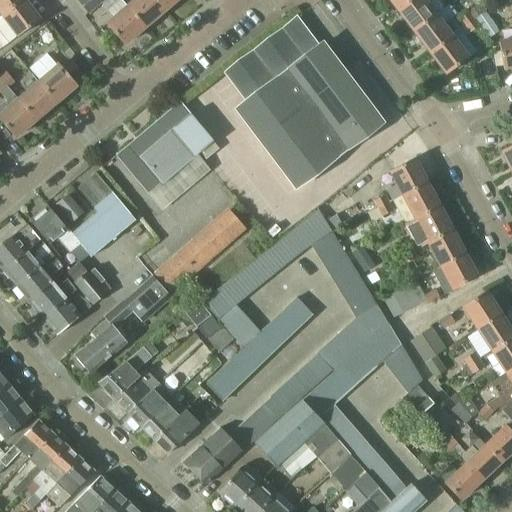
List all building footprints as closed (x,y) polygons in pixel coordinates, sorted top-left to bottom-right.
[(20,0),(0,0),(0,12),(1,14),(20,0)] [(18,36),(39,20),(23,0),(20,0),(1,14),(18,36)] [(78,0),(89,13),(105,0),(78,0)] [(155,0),(135,0),(127,7),(144,27),(164,10),(155,0)] [(155,0),(164,10),(175,0),(155,0)] [(389,0),(397,10),(409,0),(389,0)] [(409,0),(397,10),(413,31),(443,8),(437,0),(409,0)] [(106,26),(123,46),(144,27),(127,7),(106,26)] [(436,15),(444,9),(443,8),(413,31),(430,53),(452,36),(460,30),(451,18),(442,24),(436,15)] [(458,21),(463,27),(474,19),(470,13),(458,21)] [(382,123),(322,44),(318,47),(297,19),(225,73),(247,102),(236,110),(296,189),(382,123)] [(468,34),(480,26),(474,19),(463,27),(468,34)] [(468,58),(452,36),(430,53),(446,74),(468,58)] [(511,40),(499,43),(503,68),(511,66),(511,40)] [(75,85),(58,65),(39,82),(56,102),(75,85)] [(14,82),(6,72),(0,76),(0,78),(8,88),(14,82)] [(39,82),(18,100),(35,121),(56,102),(39,82)] [(5,103),(9,108),(0,115),(0,121),(14,138),(35,121),(18,100),(8,88),(1,93),(7,101),(5,103)] [(213,142),(179,102),(115,156),(147,194),(160,183),(162,185),(213,142)] [(511,145),(500,151),(511,172),(511,145)] [(386,190),(391,201),(403,196),(402,195),(426,183),(413,159),(389,171),(397,185),(386,190)] [(78,191),(104,221),(122,206),(96,175),(78,191)] [(402,195),(403,196),(415,219),(438,206),(426,183),(402,195)] [(373,201),(377,209),(389,203),(385,195),(373,201)] [(57,204),(72,222),(81,214),(67,196),(57,204)] [(341,211),(334,200),(318,209),(331,233),(333,232),(354,220),(347,208),(341,211)] [(381,216),(393,210),(389,203),(377,209),(381,216)] [(71,252),(80,262),(88,255),(49,206),(30,222),(48,245),(57,238),(70,253),(71,252)] [(451,230),(438,206),(415,219),(400,226),(412,251),(413,250),(414,251),(428,243),(451,230)] [(302,254),(310,247),(318,209),(286,235),(302,254)] [(331,233),(318,209),(310,247),(316,257),(338,244),(331,233)] [(227,212),(191,243),(207,262),(243,230),(227,212)] [(27,225),(0,246),(0,265),(4,271),(28,252),(28,251),(40,241),(27,225)] [(428,243),(440,266),(463,253),(451,230),(428,243)] [(302,254),(286,235),(277,242),(292,262),(302,254)] [(292,262),(277,242),(267,250),(283,269),(292,262)] [(171,293),(207,262),(191,243),(155,275),(171,293)] [(338,244),(316,257),(323,267),(345,254),(338,244)] [(34,259),(28,252),(4,271),(18,287),(41,268),(40,266),(44,262),(41,259),(43,257),(47,262),(53,257),(44,245),(36,252),(38,255),(34,259)] [(283,269),(267,250),(258,257),(274,276),(283,269)] [(413,250),(412,251),(402,256),(406,263),(417,258),(414,251),(413,250)] [(476,278),(463,254),(463,253),(440,266),(453,290),(476,278)] [(345,254),(323,267),(329,277),(351,264),(345,254)] [(274,276),(258,257),(249,265),(264,284),(274,276)] [(41,268),(18,287),(31,303),(54,284),(52,282),(57,278),(54,275),(62,268),(57,261),(44,271),(41,268)] [(73,283),(85,297),(84,299),(88,304),(90,303),(93,306),(106,294),(111,289),(94,269),(89,273),(87,271),(86,272),(78,263),(66,273),(74,282),(73,283)] [(351,264),(329,277),(335,288),(357,274),(351,264)] [(264,284),(249,265),(240,272),(255,291),(264,284)] [(240,272),(231,279),(246,298),(255,291),(240,272)] [(357,274),(335,288),(341,298),(363,284),(357,274)] [(54,284),(31,303),(44,319),(67,300),(67,299),(76,291),(66,279),(57,287),(54,284)] [(237,306),(246,298),(231,279),(201,303),(237,306)] [(383,300),(393,319),(423,303),(411,283),(383,300)] [(363,284),(341,298),(348,308),(370,295),(363,284)] [(424,295),(429,304),(439,298),(434,289),(424,295)] [(463,306),(478,329),(500,315),(485,292),(463,306)] [(370,295),(348,308),(354,318),(353,319),(387,325),(388,324),(370,295)] [(156,337),(156,338),(167,329),(139,297),(130,306),(125,300),(109,312),(131,338),(143,329),(152,341),(156,337)] [(281,312),(290,320),(304,306),(296,297),(281,312)] [(91,307),(88,304),(84,299),(77,304),(85,312),(91,307)] [(58,335),(81,316),(67,300),(44,319),(58,335)] [(186,314),(196,327),(210,315),(199,302),(186,314)] [(225,328),(228,331),(245,315),(237,306),(201,303),(218,321),(225,328)] [(313,315),(304,306),(290,320),(298,328),(313,315)] [(281,312),(273,320),(290,337),(298,328),(290,320),(281,312)] [(254,324),(245,315),(228,331),(237,340),(254,324)] [(438,322),(444,330),(454,323),(449,315),(438,322)] [(492,351),(511,338),(511,332),(500,315),(478,329),(492,351)] [(211,317),(196,329),(229,362),(230,361),(239,353),(244,348),(237,340),(228,331),(225,328),(223,330),(211,317)] [(361,347),(387,325),(353,319),(343,328),(361,347)] [(281,345),(290,337),(273,320),(264,328),(281,345)] [(90,374),(125,343),(107,322),(103,326),(102,324),(91,333),(96,338),(75,356),(90,374)] [(261,331),(254,324),(237,340),(244,348),(247,344),(256,336),(261,331)] [(361,347),(355,351),(373,371),(382,363),(401,346),(388,324),(387,325),(361,347)] [(414,339),(435,376),(441,372),(434,360),(449,351),(435,327),(414,339)] [(273,353),(281,345),(264,328),(261,331),(256,336),(273,353)] [(361,347),(343,328),(334,336),(351,355),(355,351),(361,347)] [(264,361),(273,353),(256,336),(247,344),(264,361)] [(351,355),(334,336),(325,345),(341,363),(345,360),(351,355)] [(511,338),(492,351),(507,373),(511,369),(511,338)] [(101,387),(114,400),(139,376),(135,372),(156,351),(148,342),(142,348),(101,387)] [(256,369),(264,361),(247,344),(244,348),(239,353),(256,369)] [(316,353),(316,354),(332,371),(336,368),(341,363),(325,345),(316,353)] [(382,363),(390,373),(408,357),(401,346),(382,363)] [(373,371),(355,351),(351,355),(345,360),(364,380),(373,371)] [(247,378),(256,369),(239,353),(230,361),(247,378)] [(468,367),(479,361),(475,353),(463,360),(468,367)] [(324,378),(326,376),(332,371),(316,354),(308,361),(324,378)] [(390,373),(398,384),(415,369),(408,357),(390,373)] [(345,360),(341,363),(336,368),(354,388),(364,380),(345,360)] [(239,386),(247,378),(230,361),(229,362),(222,369),(239,386)] [(308,361),(300,368),(316,385),(324,378),(308,361)] [(472,374),(483,367),(479,361),(468,367),(472,374)] [(300,368),(292,375),(308,393),(316,385),(300,368)] [(336,368),(332,371),(326,376),(345,397),(354,388),(336,368)] [(231,394),(239,386),(222,369),(213,377),(231,394)] [(422,381),(415,369),(398,384),(406,395),(417,385),(422,381)] [(511,369),(501,377),(490,384),(498,396),(486,405),(493,412),(498,408),(500,410),(511,402),(511,369)] [(145,370),(139,376),(114,400),(127,413),(158,383),(151,377),(145,370)] [(292,375),(284,383),(300,400),(308,393),(292,375)] [(324,378),(316,385),(308,393),(300,400),(335,405),(345,397),(326,376),(324,378)] [(205,385),(222,402),(231,394),(213,377),(205,385)] [(140,427),(170,399),(172,397),(158,383),(127,413),(140,427)] [(284,383),(276,390),(292,407),(300,400),(284,383)] [(429,408),(433,404),(417,385),(406,395),(403,398),(420,416),(429,408)] [(0,415),(19,400),(7,386),(0,391),(0,415)] [(268,397),(270,399),(284,414),(292,407),(276,390),(268,397)] [(140,427),(141,427),(153,440),(178,416),(170,408),(175,404),(170,399),(140,427)] [(275,422),(284,414),(270,399),(261,407),(275,422)] [(19,400),(0,415),(0,441),(32,415),(19,400)] [(358,506),(352,511),(381,511),(386,508),(392,503),(384,494),(375,485),(367,475),(359,466),(351,457),(342,448),(334,439),(326,430),(300,400),(292,407),(284,414),(275,422),(267,430),(258,438),(253,442),(276,467),(280,464),(291,478),(316,457),(358,506)] [(343,414),(335,405),(300,400),(326,430),(343,414)] [(451,410),(465,425),(473,418),(467,411),(466,411),(459,402),(451,410)] [(484,421),(493,412),(486,405),(476,413),(477,414),(484,421)] [(183,412),(178,416),(153,440),(167,454),(192,431),(203,420),(188,406),(183,412)] [(267,430),(275,422),(261,407),(253,415),(267,430)] [(343,414),(326,430),(334,439),(351,424),(343,414)] [(258,438),(267,430),(253,415),(244,422),(258,438)] [(0,458),(0,460),(6,466),(19,451),(26,458),(27,459),(51,433),(37,420),(13,446),(0,458)] [(253,442),(258,438),(244,422),(236,430),(249,445),(253,442)] [(351,424),(334,439),(342,448),(360,433),(351,424)] [(511,432),(507,426),(486,446),(501,461),(511,450),(511,432)] [(241,453),(227,437),(220,429),(182,463),(204,486),(241,453)] [(236,430),(227,437),(241,453),(249,445),(236,430)] [(33,480),(65,446),(51,433),(27,459),(30,461),(36,467),(33,471),(32,469),(25,477),(31,482),(33,480)] [(360,433),(342,448),(351,457),(368,442),(360,433)] [(454,453),(460,448),(460,447),(452,438),(445,444),(454,453)] [(368,442),(351,457),(359,466),(376,452),(368,442)] [(454,453),(445,444),(439,449),(447,459),(454,453)] [(34,494),(40,500),(46,494),(79,458),(65,446),(33,480),(40,487),(34,494)] [(460,448),(454,453),(455,454),(465,465),(480,481),(501,461),(486,446),(478,454),(472,446),(464,453),(460,448)] [(376,452),(359,466),(367,475),(384,461),(376,452)] [(46,494),(59,507),(69,496),(93,471),(79,458),(46,494)] [(384,461),(367,475),(375,485),(392,470),(384,461)] [(244,463),(218,492),(234,506),(256,482),(258,484),(263,480),(244,463)] [(449,464),(437,476),(445,484),(460,500),(480,481),(465,465),(457,473),(449,464)] [(392,470),(375,485),(384,494),(400,480),(392,470)] [(74,503),(65,511),(92,511),(113,489),(99,476),(74,503)] [(25,477),(12,491),(17,497),(31,482),(25,477)] [(257,511),(271,497),(272,497),(277,492),(263,480),(258,484),(256,482),(234,506),(240,511),(257,511)] [(400,480),(384,494),(392,503),(395,501),(403,493),(408,489),(400,480)] [(412,485),(408,489),(403,493),(417,509),(426,500),(412,485)] [(117,511),(127,502),(113,489),(92,511),(117,511)] [(292,511),(296,509),(277,492),(272,497),(271,497),(257,511),(292,511)] [(395,501),(404,511),(413,511),(417,509),(403,493),(395,501)] [(40,500),(34,494),(33,494),(24,504),(31,511),(40,500)] [(404,511),(395,501),(392,503),(386,508),(389,511),(404,511)] [(137,511),(127,502),(117,511),(137,511)]
